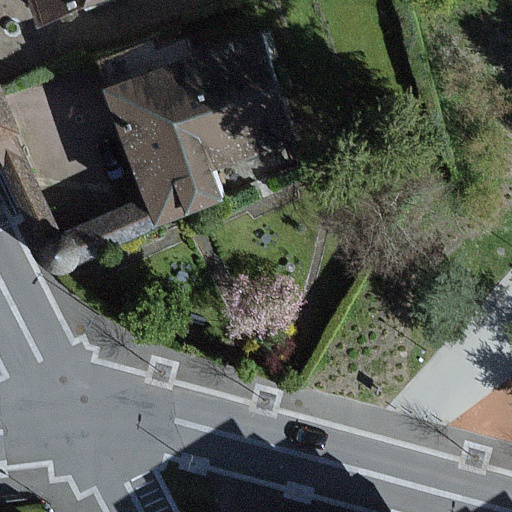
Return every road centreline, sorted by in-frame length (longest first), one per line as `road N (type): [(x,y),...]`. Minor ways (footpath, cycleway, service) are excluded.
road 1 (residential): [(511,511),(239,437),(79,428)]
road 2 (residential): [(0,281),(79,428)]
